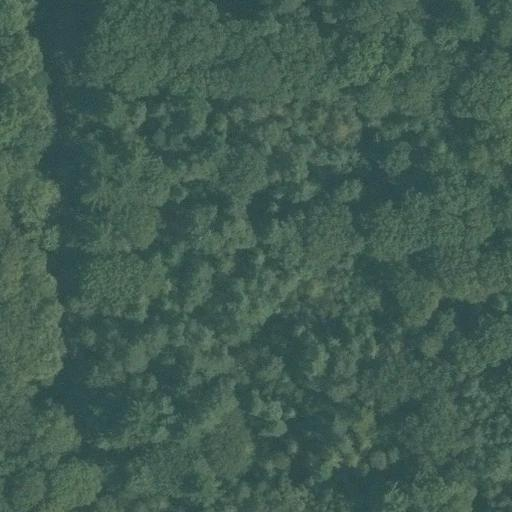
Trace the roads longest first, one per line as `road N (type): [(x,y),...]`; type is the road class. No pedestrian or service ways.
road 1 (unclassified): [(88,511),(52,216),(48,0)]
road 2 (track): [(49,29),(211,35),(310,68),(511,82)]
